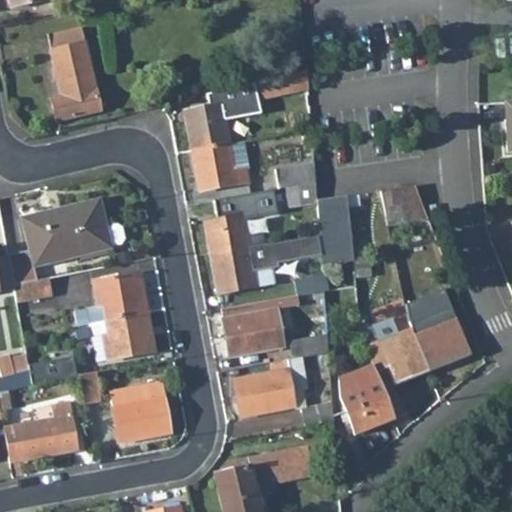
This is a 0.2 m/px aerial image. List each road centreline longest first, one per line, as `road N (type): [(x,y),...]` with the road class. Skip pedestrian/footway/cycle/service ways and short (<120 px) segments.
road 1 (residential): [(9,180),(120,151),(147,154),(160,176),(204,419),(202,444),(177,463),(0,505)]
road 2 (residential): [(456,0),(455,168),(468,243),(511,359)]
road 3 (residential): [(357,511),(359,495),(511,359)]
